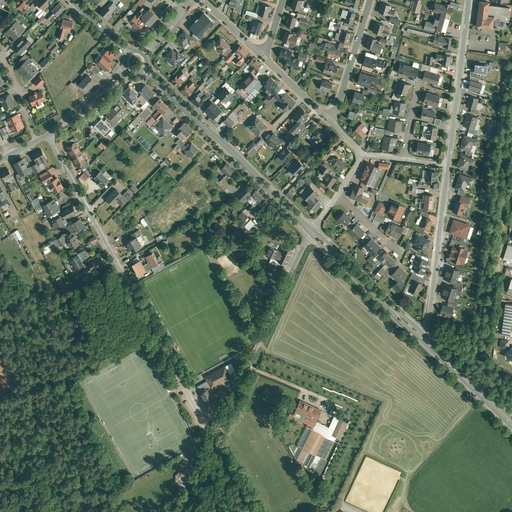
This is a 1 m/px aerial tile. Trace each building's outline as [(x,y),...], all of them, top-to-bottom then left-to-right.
[(37,0),(36,2),(41,8),(44,10),(53,0),(37,0)] [(112,0),(111,0),(100,12),(106,18),(113,11),(110,8),(116,3),(112,0)] [(243,0),(237,0),(235,7),(234,10),(240,12),(244,0),(243,0)] [(302,0),(301,0),(293,0),(291,8),(299,10),(302,0)] [(421,1),(418,0),(415,0),(413,11),(417,12),(421,1)] [(510,7),(488,4),(489,2),(480,1),(477,26),(492,28),(493,24),(503,26),(503,21),(508,22),(510,7)] [(24,2),(19,7),(22,10),(24,8),(27,5),(24,2)] [(59,2),(51,10),(48,14),(45,16),(48,19),(49,20),(55,15),(56,16),(57,15),(58,16),(65,8),(59,2)] [(262,4),(262,3),(261,6),(258,15),(267,17),(271,6),(262,4)] [(390,5),(382,3),(379,12),(388,15),(388,14),(393,16),(395,12),(389,10),(390,5)] [(436,24),(426,22),(425,26),(419,25),(418,27),(445,34),(453,8),(449,7),(450,5),(446,3),(445,6),(436,3),(433,11),(438,12),(437,13),(438,17),(436,24)] [(44,10),(41,8),(35,14),(37,16),(40,18),(43,15),(46,12),(44,10)] [(159,16),(150,8),(147,11),(143,8),(140,10),(144,14),(141,17),(150,25),(159,16)] [(133,17),(129,21),(138,30),(145,23),(142,20),(140,19),(141,17),(144,14),(140,10),(136,15),(136,14),(133,17)] [(356,13),(348,11),(345,21),(352,23),(354,17),(355,17),(356,13)] [(43,15),(37,21),(41,25),(48,19),(45,16),(48,14),(46,12),(43,15)] [(128,12),(122,18),(128,23),(129,21),(133,17),(128,12)] [(297,18),(289,15),(285,25),(294,28),(297,19),(297,18)] [(201,16),(192,25),(198,32),(202,28),(204,29),(209,24),(201,16)] [(73,22),(63,19),(57,37),(62,38),(65,29),(71,30),(73,22)] [(257,21),(254,20),(254,22),(251,32),(260,35),(263,23),(257,21)] [(6,32),(5,33),(8,35),(10,32),(16,38),(13,40),(13,41),(25,29),(17,21),(12,26),(6,32)] [(384,25),(376,22),(373,32),(382,34),(383,29),(384,25)] [(9,23),(3,29),(6,32),(12,26),(9,23)] [(435,35),(408,28),(407,31),(430,37),(429,39),(434,40),(435,35)] [(351,33),(343,30),(340,40),(348,42),(351,33)] [(185,31),(176,40),(182,46),(187,41),(190,44),(194,41),(194,40),(191,37),(185,31)] [(293,34),(286,31),(283,40),(290,43),(290,42),(295,43),(297,36),(292,35),(293,34)] [(445,37),(435,35),(434,40),(433,43),(444,45),(444,47),(452,48),(452,47),(453,42),(453,38),(445,37)] [(25,37),(20,43),(26,48),(31,42),(26,37),(25,37)] [(377,39),(369,37),(368,42),(367,42),(366,46),(373,49),(374,49),(376,42),(377,39)] [(221,38),(215,44),(218,47),(217,49),(222,53),(223,53),(228,47),(230,46),(226,43),(223,40),(221,38)] [(331,43),(325,41),(325,44),(323,49),(330,51),(330,49),(333,50),(332,53),(341,55),(343,48),(335,45),(335,44),(331,43)] [(377,43),(376,42),(374,49),(373,49),(373,50),(376,51),(379,52),(381,44),(377,43)] [(506,43),(499,42),(498,55),(504,56),(506,43)] [(20,43),(14,48),(20,54),(26,48),(20,43)] [(241,46),(235,51),(239,55),(234,60),(239,64),(244,59),(243,58),(248,53),(241,46)] [(228,47),(223,53),(226,56),(230,52),(232,50),(228,47)] [(110,52),(108,49),(102,56),(103,57),(109,62),(115,56),(113,54),(111,51),(110,52)] [(292,52),(282,49),(279,57),(287,59),(289,60),(290,57),(292,52)] [(184,58),(177,52),(175,54),(172,50),(165,57),(175,67),(184,58)] [(190,57),(184,51),(181,54),(188,60),(190,57)] [(226,56),(224,59),(228,63),(235,57),(230,52),(226,56)] [(308,55),(299,52),(298,56),(303,58),(302,60),(306,61),(308,55)] [(25,54),(20,60),(23,63),(27,60),(29,58),(25,54)] [(194,54),(188,61),(191,64),(197,57),(194,54)] [(446,54),(443,54),(442,54),(442,60),(441,63),(450,65),(451,55),(446,54)] [(375,58),(366,56),(365,56),(366,56),(363,64),(363,65),(363,64),(373,67),(374,64),(382,66),(384,60),(376,58),(375,58)] [(109,62),(103,57),(101,59),(100,59),(98,61),(98,62),(97,63),(105,70),(111,64),(109,62)] [(299,60),(290,57),(289,60),(287,59),(285,65),(289,66),(289,67),(292,68),(293,68),(297,69),(299,60)] [(50,63),(44,58),(39,64),(45,69),(50,63)] [(27,60),(23,63),(18,69),(29,79),(29,78),(37,70),(35,71),(29,65),(31,64),(27,60)] [(338,66),(326,63),(323,71),(331,73),(330,74),(335,76),(338,66)] [(412,67),(401,63),(398,71),(399,72),(416,77),(418,69),(418,68),(418,69),(412,67)] [(473,71),(473,72),(479,73),(487,74),(488,65),(474,63),(473,71)] [(432,66),(423,64),(422,70),(425,71),(425,70),(430,72),(432,66)] [(95,65),(91,70),(93,72),(96,75),(101,70),(95,65)] [(91,70),(88,67),(83,72),(87,76),(89,74),(90,75),(93,72),(91,70)] [(430,72),(425,70),(425,71),(422,79),(437,84),(440,75),(430,72)] [(251,73),(240,84),(248,91),(258,80),(251,73)] [(371,76),(361,73),(358,83),(369,86),(370,81),(372,77),(371,76)] [(87,76),(80,84),(87,90),(96,81),(90,75),(89,74),(87,76)] [(178,75),(177,74),(171,81),(174,83),(173,83),(175,85),(176,85),(178,87),(184,81),(181,78),(178,75)] [(40,77),(34,82),(39,87),(44,81),(40,77)] [(270,77),(264,83),(271,91),(274,88),(277,85),(270,77)] [(332,83),(322,80),(320,88),(324,90),(324,89),(329,90),(329,91),(330,91),(332,83)] [(470,84),(468,89),(479,92),(482,84),(477,82),(470,80),(469,83),(470,84)] [(409,84),(400,81),(399,85),(400,85),(398,92),(401,93),(406,94),(408,89),(408,88),(409,84)] [(206,82),(199,89),(202,92),(205,88),(209,85),(206,82)] [(187,84),(181,90),(188,96),(194,90),(191,88),(187,84)] [(145,85),(138,91),(147,100),(154,93),(145,85)] [(202,92),(201,93),(201,92),(198,95),(204,101),(208,96),(205,93),(208,91),(205,88),(202,92)] [(226,88),(224,89),(222,91),(218,96),(225,103),(233,95),(226,88)] [(41,91),(37,93),(36,93),(34,94),(29,96),(33,105),(37,103),(37,104),(41,102),(41,101),(45,100),(41,91)] [(283,96),(278,92),(275,96),(274,96),(278,101),(280,99),(283,96)] [(365,94),(355,92),(353,101),(356,102),(357,101),(362,102),(365,94)] [(440,96),(427,92),(424,101),(433,104),(437,106),(437,105),(438,101),(440,96)] [(292,99),(286,93),(283,96),(280,99),(282,102),(286,106),(292,99)] [(5,96),(1,98),(4,106),(5,106),(7,109),(6,110),(15,106),(10,94),(5,96)] [(197,94),(191,100),(198,107),(204,101),(198,95),(197,94)] [(478,98),(470,96),(466,106),(472,108),(475,109),(478,98)] [(169,108),(160,99),(154,105),(159,110),(163,114),(169,108)] [(292,99),(286,106),(282,102),(280,105),(286,111),(295,102),(292,99)] [(146,101),(137,111),(139,114),(146,107),(149,104),(146,101)] [(406,103),(396,101),(393,112),(404,114),(406,103)] [(118,103),(118,102),(115,105),(116,106),(113,108),(121,116),(126,110),(123,107),(118,103)] [(212,103),(205,110),(213,119),(220,111),(212,103)] [(139,114),(138,115),(142,119),(144,121),(152,112),(146,107),(139,114)] [(121,116),(113,108),(112,108),(113,109),(110,111),(107,114),(112,119),(116,122),(121,116)] [(309,115),(302,108),(293,117),(299,122),(300,123),(302,122),(309,115)] [(434,111),(423,109),(421,118),(433,120),(434,111)] [(159,110),(153,116),(157,120),(158,120),(159,119),(163,114),(159,110)] [(18,114),(7,119),(10,125),(21,120),(18,114)] [(477,117),(467,114),(463,126),(469,127),(473,129),(473,128),(477,117)] [(142,119),(138,115),(129,124),(133,128),(134,127),(142,119)] [(146,123),(150,127),(156,121),(152,117),(146,123)] [(234,123),(228,117),(224,121),(230,127),(234,123)] [(256,117),(248,125),(259,135),(267,127),(256,117)] [(108,125),(101,118),(95,125),(100,130),(101,132),(102,131),(101,131),(107,124),(108,125)] [(156,121),(150,127),(153,129),(155,127),(155,126),(161,121),(159,119),(158,120),(157,120),(156,121)] [(161,121),(155,126),(155,127),(153,129),(156,133),(159,130),(164,135),(171,127),(163,119),(161,121)] [(402,121),(390,119),(389,124),(390,125),(390,130),(400,132),(401,127),(400,127),(401,121),(402,121)] [(21,120),(10,125),(12,131),(24,126),(21,120)] [(193,130),(184,122),(178,128),(183,132),(187,136),(193,130)] [(294,127),(298,131),(305,125),(302,122),(300,123),(299,122),(294,127)] [(293,126),(288,131),(294,136),(298,131),(294,127),(293,126)] [(358,126),(353,131),(360,138),(365,132),(362,129),(359,126),(358,126)] [(428,126),(426,137),(429,137),(436,139),(438,128),(428,126)] [(304,127),(298,133),(303,138),(309,132),(308,131),(304,127)] [(178,128),(174,132),(179,137),(182,134),(181,134),(183,132),(178,128)] [(320,130),(318,129),(318,128),(314,132),(315,133),(313,135),(312,134),(311,135),(312,136),(313,137),(313,136),(316,139),(315,141),(319,145),(326,136),(323,133),(322,133),(320,131),(320,130)] [(273,133),(267,140),(275,148),(282,141),(273,133)] [(261,136),(254,143),(257,145),(263,139),(261,136)] [(397,138),(385,136),(383,148),(384,148),(384,149),(388,149),(394,151),(395,146),(396,138),(397,138)] [(478,140),(465,136),(463,140),(464,141),(463,143),(462,143),(461,148),(466,150),(470,151),(472,143),(476,144),(478,140)] [(75,137),(67,141),(69,146),(75,142),(76,143),(78,142),(75,137)] [(257,145),(255,148),(258,151),(266,142),(263,139),(257,145)] [(107,146),(101,141),(95,148),(99,151),(102,148),(104,149),(107,146)] [(69,146),(67,147),(72,157),(81,152),(76,143),(75,142),(69,146)] [(254,142),(245,151),(248,154),(257,145),(254,142)] [(297,148),(291,142),(287,146),(288,146),(287,147),(292,153),(293,152),(294,152),(297,148)] [(427,143),(418,142),(417,150),(421,151),(420,154),(428,155),(430,144),(427,143)] [(192,143),(190,145),(189,144),(186,147),(187,148),(185,150),(187,152),(186,153),(189,156),(190,155),(192,157),(199,150),(192,143)] [(286,147),(284,150),(283,149),(281,152),(282,152),(279,155),(285,161),(293,153),(292,153),(287,147),(286,147)] [(330,148),(323,155),(326,159),(333,152),(330,148)] [(41,149),(33,154),(37,163),(38,163),(39,164),(47,159),(41,149)] [(81,152),(72,157),(78,167),(80,165),(86,162),(86,161),(81,152)] [(475,160),(462,156),(461,160),(460,160),(458,167),(464,169),(467,170),(467,169),(469,163),(473,165),(475,160)] [(164,158),(159,165),(163,168),(168,162),(164,158)] [(346,163),(338,158),(333,165),(341,171),(346,163)] [(23,159),(14,163),(20,173),(21,175),(22,175),(23,176),(29,173),(29,171),(28,168),(23,159)] [(86,162),(80,165),(83,169),(90,165),(88,160),(86,161),(86,162)] [(297,160),(290,168),(297,175),(305,167),(297,160)] [(37,163),(31,166),(35,172),(35,174),(42,170),(39,164),(38,163),(37,163)] [(234,170),(226,163),(224,166),(221,164),(218,167),(224,173),(218,179),(221,182),(222,182),(224,180),(234,170)] [(380,168),(368,163),(360,180),(372,185),(380,168)] [(8,168),(6,169),(6,170),(1,172),(4,179),(12,175),(9,168),(8,168)] [(336,178),(329,173),(326,172),(322,169),(320,172),(324,175),(325,175),(327,177),(325,178),(324,178),(322,181),(323,182),(330,187),(336,178)] [(91,175),(86,170),(80,177),(85,181),(91,175)] [(100,171),(94,177),(97,180),(96,182),(99,184),(100,183),(103,186),(109,180),(100,171)] [(437,172),(428,171),(426,181),(431,182),(431,186),(438,187),(439,183),(435,182),(437,172)] [(53,178),(50,172),(41,177),(44,183),(48,181),(52,178),(53,178)] [(304,174),(298,180),(302,184),(305,181),(309,185),(312,182),(306,177),(307,176),(304,174)] [(473,179),(460,174),(455,187),(459,188),(464,190),(466,183),(471,184),(473,179)] [(52,178),(48,181),(50,185),(50,186),(52,190),(52,189),(54,192),(63,187),(61,184),(60,181),(59,181),(57,178),(53,180),(52,178)] [(230,185),(224,180),(222,182),(221,182),(219,185),(225,190),(230,185)] [(15,187),(11,181),(6,183),(10,190),(15,187)] [(131,184),(128,189),(133,193),(137,189),(131,184)] [(363,187),(355,184),(353,189),(350,196),(351,196),(359,200),(358,200),(366,203),(369,197),(362,194),(362,193),(361,192),(363,187)] [(242,185),(235,192),(238,195),(245,188),(242,185)] [(310,186),(305,191),(306,192),(303,195),(309,201),(312,198),(314,196),(317,193),(310,186)] [(238,195),(239,196),(238,197),(238,198),(239,198),(240,198),(245,202),(247,199),(252,194),(246,187),(245,188),(238,195)] [(116,189),(107,199),(113,205),(118,201),(121,204),(126,199),(126,198),(123,195),(116,189)] [(133,196),(127,190),(123,195),(126,198),(126,199),(128,201),(133,196)] [(255,190),(252,194),(247,199),(251,203),(242,212),(246,215),(249,211),(250,211),(263,198),(255,190)] [(434,196),(423,194),(423,198),(420,198),(420,202),(424,203),(424,209),(432,210),(434,196)] [(465,196),(461,195),(459,201),(465,203),(464,205),(467,206),(470,197),(465,196)] [(315,197),(314,196),(312,198),(309,201),(310,202),(307,206),(311,209),(313,208),(314,210),(321,202),(315,197)] [(39,198),(33,201),(32,200),(31,201),(34,206),(41,202),(39,198)] [(54,198),(44,204),(50,215),(60,209),(54,198)] [(459,201),(456,200),(454,207),(453,211),(461,214),(464,205),(465,203),(459,201)] [(405,206),(394,201),(392,206),(391,206),(390,209),(388,214),(399,220),(405,206)] [(387,205),(379,202),(375,212),(382,215),(387,205)] [(68,208),(61,211),(63,214),(65,218),(68,216),(69,217),(74,214),(77,212),(73,205),(68,208)] [(430,214),(422,210),(420,215),(424,217),(428,218),(430,214)] [(246,215),(242,212),(238,217),(243,222),(248,217),(246,215)] [(344,212),(338,218),(341,222),(343,221),(346,224),(349,220),(351,218),(348,215),(347,215),(345,212),(344,212)] [(386,217),(377,213),(375,218),(383,222),(386,217)] [(60,216),(53,220),(56,228),(58,227),(64,224),(62,220),(65,218),(63,214),(60,216)] [(145,216),(139,220),(143,226),(149,222),(145,216)] [(428,218),(424,217),(420,225),(429,229),(432,220),(428,218)] [(80,219),(67,226),(70,231),(75,228),(77,231),(84,227),(82,223),(80,219)] [(248,231),(254,224),(249,219),(243,226),(248,231)] [(469,224),(454,219),(450,232),(454,234),(465,237),(465,236),(469,225),(469,224)] [(349,220),(346,224),(343,226),(346,229),(349,226),(352,223),(349,220)] [(403,228),(390,222),(387,231),(394,234),(394,235),(398,237),(401,232),(403,228)] [(365,232),(357,224),(352,228),(353,229),(351,232),(358,239),(365,232)] [(474,227),(469,225),(465,236),(470,238),(474,227)] [(11,240),(14,238),(15,240),(18,239),(20,244),(23,242),(17,229),(8,234),(11,240)] [(144,239),(139,230),(134,232),(135,235),(133,235),(135,238),(138,243),(144,239)] [(293,247),(298,238),(289,233),(284,242),(293,247)] [(465,237),(454,234),(452,239),(459,241),(465,244),(465,243),(463,243),(465,237)] [(422,237),(417,235),(413,243),(417,245),(416,249),(424,253),(430,240),(422,237)] [(63,236),(56,239),(60,246),(64,244),(66,243),(63,236)] [(79,245),(74,236),(66,240),(70,246),(71,249),(79,245)] [(367,236),(361,242),(364,245),(370,239),(367,236)] [(135,238),(126,242),(128,247),(129,246),(132,252),(140,248),(138,243),(135,238)] [(364,245),(361,249),(367,254),(368,252),(372,255),(375,252),(380,247),(371,238),(370,239),(364,245)] [(511,258),(511,246),(508,245),(503,259),(511,261),(511,258)] [(293,250),(285,246),(281,253),(278,260),(277,261),(286,265),(293,250)] [(457,246),(456,247),(453,246),(451,248),(451,250),(452,251),(452,253),(451,253),(449,255),(449,257),(452,258),(452,260),(460,263),(461,261),(464,262),(467,251),(464,250),(465,248),(457,246)] [(278,251),(270,247),(266,255),(274,259),(278,251)] [(390,255),(386,251),(384,252),(380,257),(390,266),(394,262),(396,260),(390,255)] [(137,262),(132,264),(138,275),(152,268),(154,273),(165,267),(162,261),(158,263),(152,253),(145,257),(148,262),(143,265),(140,260),(137,262)] [(72,258),(69,260),(71,264),(71,265),(71,266),(72,265),(75,270),(83,265),(78,255),(77,255),(72,258)] [(418,257),(417,256),(414,262),(426,268),(426,267),(424,267),(427,261),(421,258),(418,257)] [(101,258),(93,262),(93,260),(88,263),(90,266),(94,264),(97,269),(105,265),(101,258)] [(426,268),(414,262),(415,263),(413,269),(414,269),(417,271),(423,274),(426,268)] [(90,266),(86,269),(88,273),(91,271),(92,272),(97,269),(94,264),(90,266)] [(395,270),(392,274),(399,280),(399,281),(400,279),(406,273),(399,266),(395,270)] [(383,267),(376,274),(381,279),(387,273),(390,269),(388,267),(385,269),(383,267)] [(390,269),(387,273),(390,276),(392,274),(395,270),(393,268),(392,267),(390,269)] [(455,269),(448,267),(446,272),(458,276),(460,271),(460,270),(455,269)] [(458,276),(446,272),(444,278),(452,280),(456,282),(458,276)] [(399,280),(393,286),(399,291),(402,288),(401,287),(403,285),(403,284),(404,283),(400,279),(399,281),(399,280)] [(418,281),(415,280),(414,280),(412,285),(413,285),(410,290),(409,290),(409,291),(418,295),(420,291),(419,290),(423,284),(418,281)] [(453,287),(445,285),(444,290),(456,294),(457,289),(458,289),(453,287)] [(456,294),(444,290),(442,296),(449,299),(454,300),(456,294)] [(511,303),(506,303),(502,334),(511,335),(511,303)] [(447,306),(443,305),(440,313),(450,316),(451,314),(452,314),(453,311),(452,309),(453,308),(447,306)] [(225,366),(205,377),(207,381),(211,387),(213,391),(233,380),(225,366)] [(209,388),(211,387),(207,381),(197,386),(201,393),(209,388)] [(201,393),(200,393),(206,404),(215,399),(209,388),(201,393)] [(300,400),(294,414),(302,418),(301,421),(314,427),(321,410),(300,400)] [(330,438),(331,435),(339,418),(333,416),(328,426),(316,421),(313,430),(330,438)] [(347,422),(339,418),(331,435),(340,439),(347,422)] [(289,446),(297,461),(303,448),(313,430),(306,427),(296,446),(292,444),(289,446)] [(313,430),(303,448),(315,454),(316,454),(325,437),(313,430)] [(334,441),(325,437),(316,454),(325,459),(334,441)] [(315,454),(303,448),(297,461),(320,473),(326,461),(315,455),(315,454)] [(185,471),(178,479),(182,483),(181,485),(183,487),(189,480),(187,479),(190,475),(185,471)]
